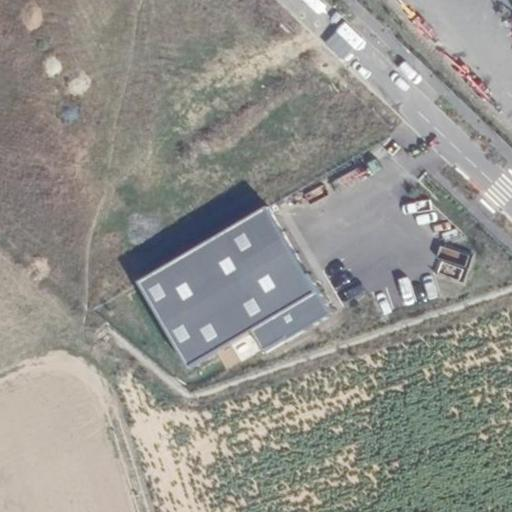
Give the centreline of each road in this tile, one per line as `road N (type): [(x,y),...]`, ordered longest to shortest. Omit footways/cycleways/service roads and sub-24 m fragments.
road 1 (residential): [(511,199),(301,0)]
road 2 (track): [(0,383),(54,358),(85,368),(115,408),(146,511)]
